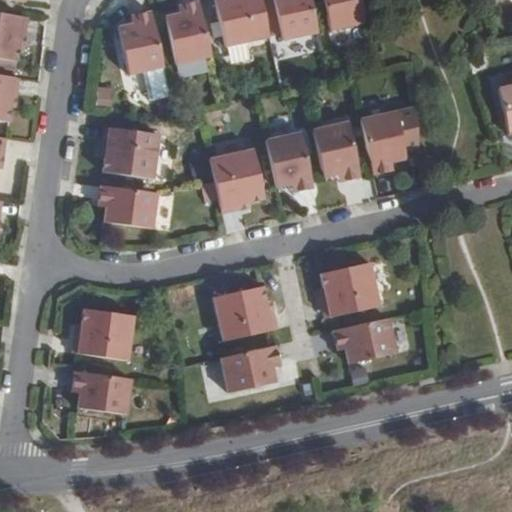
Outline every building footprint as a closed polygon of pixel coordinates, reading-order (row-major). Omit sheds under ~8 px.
[(174,60),(209,52),(198,0),(186,0),(182,1),(183,8),(177,9),(164,12),(174,60)] [(213,0),(223,42),(267,32),(259,0),(213,0)] [(273,0),(281,36),(315,28),(308,0),(273,0)] [(323,0),(329,26),(362,19),(357,0),(323,0)] [(142,67),(162,63),(150,8),(134,11),(135,18),(129,20),(116,23),(126,71),(142,67)] [(22,13),(0,9),(0,56),(14,59),(17,44),(22,13)] [(22,13),(17,44),(24,45),(28,14),(22,13)] [(245,44),(231,45),(232,63),(247,62),(245,44)] [(162,63),(142,67),(149,97),(169,92),(162,63)] [(12,73),(0,71),(0,117),(5,119),(8,103),(12,73)] [(12,73),(8,103),(15,104),(19,74),(12,73)] [(511,84),(495,88),(504,133),(511,131),(511,84)] [(98,86),(95,104),(110,107),(113,89),(98,86)] [(403,126),(419,125),(417,106),(401,108),(403,126)] [(355,115),(369,174),(384,171),(380,160),(388,159),(403,156),(392,107),(355,115)] [(309,125),(321,174),(335,170),(341,169),(344,180),(358,177),(345,118),(309,125)] [(95,154),(100,154),(106,125),(100,124),(95,154)] [(106,125),(100,154),(98,170),(149,177),(155,132),(106,125)] [(262,136),(273,184),(288,181),(296,180),(298,191),(312,187),(299,128),(262,136)] [(217,207),(247,201),(260,198),(250,148),(206,158),(210,178),(215,200),(217,207)] [(380,160),(384,171),(391,169),(388,159),(380,160)] [(341,169),(335,170),(337,181),(344,180),(341,169)] [(203,202),(215,200),(210,178),(198,181),(203,202)] [(296,180),(288,181),(291,192),(298,191),(296,180)] [(153,191),(97,182),(95,196),(102,196),(101,205),(99,218),(148,224),(153,191)] [(102,196),(95,196),(93,204),(101,205),(102,196)] [(217,207),(218,213),(248,207),(247,201),(217,207)] [(320,286),(325,315),(377,303),(366,260),(316,271),(320,286)] [(219,339),(267,328),(262,298),(258,284),(207,295),(219,339)] [(321,316),(325,315),(320,286),(314,286),(321,316)] [(262,298),(267,328),(272,327),(267,297),(262,298)] [(77,320),(72,349),(122,357),(128,313),(79,306),(77,320)] [(392,351),(385,316),(329,329),(332,343),(340,341),(341,346),(345,362),(392,351)] [(66,348),(72,349),(77,320),(71,318),(66,348)] [(273,357),(271,343),(214,355),(223,391),(271,380),(268,364),(266,359),(273,357)] [(120,411),(126,376),(69,368),(67,381),(76,382),(74,388),(72,403),(120,411)]
